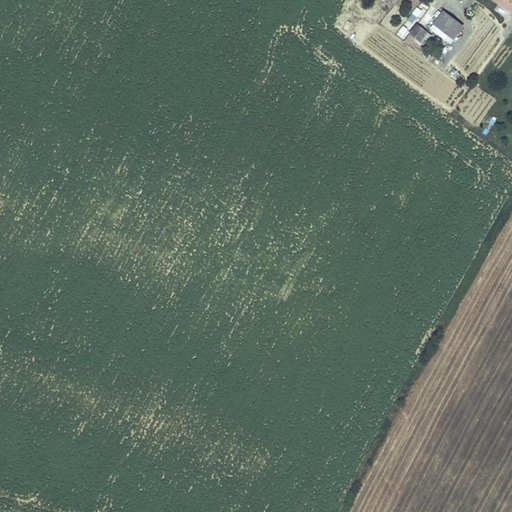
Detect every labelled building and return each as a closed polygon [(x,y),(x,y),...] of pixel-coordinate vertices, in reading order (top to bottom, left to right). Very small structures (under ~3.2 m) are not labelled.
[(511,11),(511,0),(492,0),(511,13),(511,11)] [(441,14),(432,26),(454,41),(462,28),(441,14)] [(423,47),(432,36),(416,24),(408,35),(423,47)] [(397,36),(404,39),(408,30),(402,27),(397,36)] [(489,115),(479,132),(487,136),(496,119),(489,115)]
